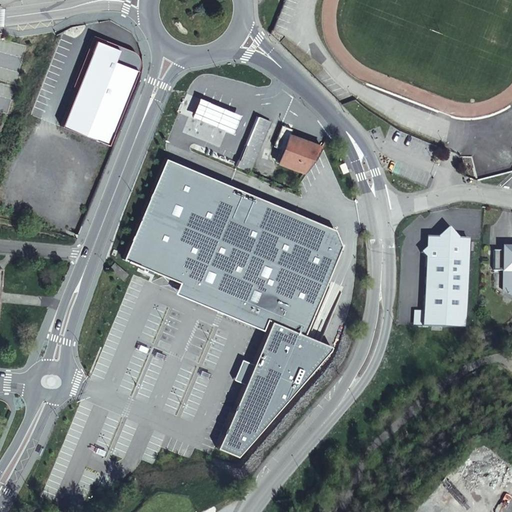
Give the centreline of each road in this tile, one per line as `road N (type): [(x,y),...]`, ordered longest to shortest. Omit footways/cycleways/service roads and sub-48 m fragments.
road 1 (secondary): [(53,381),(69,309),(147,106)]
road 2 (residential): [(318,429),(361,385),(380,349),(388,301),(381,240)]
road 3 (residential): [(381,240),(369,330),(318,429)]
road 4 (residential): [(292,74),(351,138),(378,211)]
road 5 (residential): [(378,211),(458,191),(511,200)]
